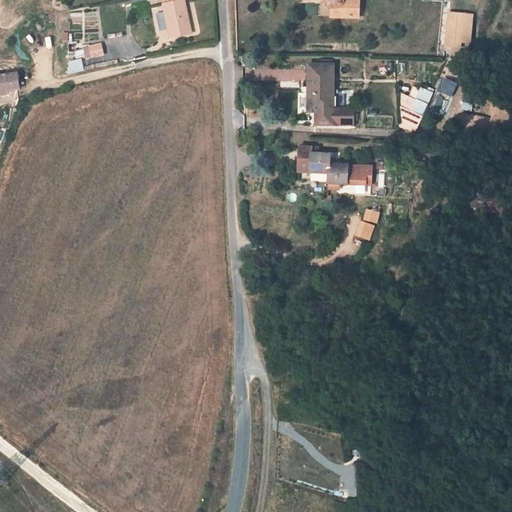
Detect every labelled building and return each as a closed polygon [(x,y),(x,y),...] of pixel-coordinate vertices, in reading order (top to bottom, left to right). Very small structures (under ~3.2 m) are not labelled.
[(187,1),(186,0),(164,0),(165,5),(163,6),(171,39),(192,34),(184,1),(187,1)] [(331,6),(332,8),(331,17),(359,18),(359,6),(353,6),(353,3),(344,0),(343,0),(327,0),(327,2),(328,4),(331,6)] [(449,14),(446,47),(461,48),(461,43),(470,44),(472,16),(449,14)] [(104,55),(101,45),(85,49),(88,59),(104,55)] [(80,58),(65,61),(68,74),(82,71),(80,58)] [(333,109),(334,65),(309,65),(309,93),(311,93),(311,112),(316,112),(316,125),(354,125),(354,109),(333,109)] [(0,76),(0,91),(18,89),(16,74),(14,74),(14,73),(14,72),(13,71),(13,70),(12,70),(11,70),(10,70),(9,70),(8,70),(8,71),(7,71),(6,72),(6,73),(6,74),(6,76),(0,76)] [(437,92),(450,97),(455,83),(443,78),(437,92)] [(422,89),(417,100),(427,105),(432,94),(422,89)] [(421,118),(427,105),(417,100),(411,113),(421,118)] [(298,173),(311,173),(312,173),(311,181),(328,181),(329,165),(330,155),(329,155),(319,155),(319,151),(319,149),(299,148),(298,173)] [(348,166),(329,165),(328,181),(328,184),(328,190),(336,190),(339,186),(339,184),(347,185),(348,166)] [(367,168),(351,167),(350,195),(365,196),(367,168)] [(472,195),(471,201),(477,202),(489,204),(490,204),(500,204),(500,198),(472,195)] [(489,210),(489,204),(477,202),(476,209),(489,210)]
